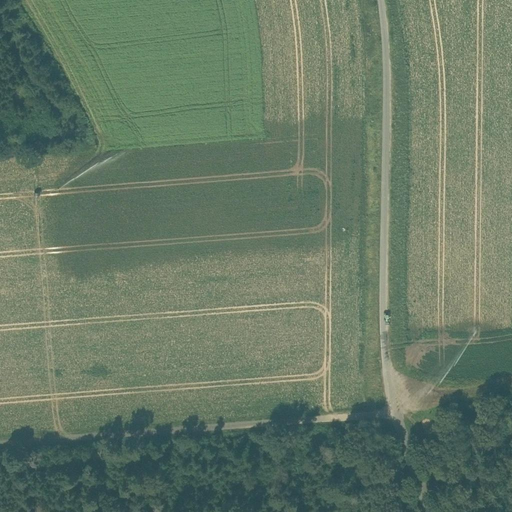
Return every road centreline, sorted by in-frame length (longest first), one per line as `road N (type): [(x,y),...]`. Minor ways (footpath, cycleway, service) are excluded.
road 1 (unclassified): [(429,511),(396,416),(383,337),(381,0)]
road 2 (track): [(394,408),(511,378)]
